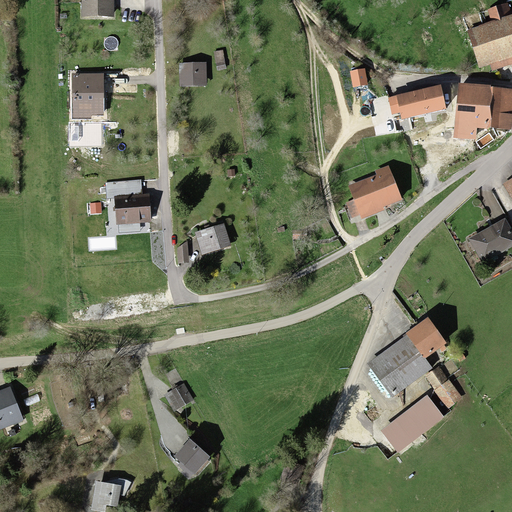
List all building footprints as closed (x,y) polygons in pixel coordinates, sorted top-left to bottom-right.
[(82,0),(82,17),(111,18),(111,0),(82,0)] [(492,27),(470,33),(479,68),(491,65),(492,70),(511,64),(511,21),(511,22),(507,8),(488,14),(492,27)] [(224,54),(214,55),(216,71),(225,70),(224,54)] [(204,67),(179,67),(179,89),(204,89),(204,67)] [(350,71),(352,87),(367,84),(365,69),(350,71)] [(103,74),(73,74),(73,116),(103,116),(103,74)] [(439,90),(405,99),(412,124),(445,115),(439,90)] [(511,110),(511,94),(459,91),(456,139),(475,140),(475,131),(511,133),(511,110)] [(427,130),(403,138),(420,182),(443,173),(427,130)] [(388,175),(348,189),(354,203),(359,217),(360,220),(399,206),(388,175)] [(148,199),(114,199),(114,226),(148,225),(148,199)] [(351,220),(359,217),(354,203),(346,206),(351,220)] [(511,231),(507,223),(470,243),(482,265),(511,247),(511,231)] [(223,228),(194,236),(199,257),(229,250),(223,228)] [(307,231),(293,233),(294,242),(308,240),(307,231)] [(177,251),(178,265),(188,264),(187,244),(177,251)] [(428,325),(369,368),(392,400),(430,373),(424,365),(445,349),(428,325)] [(440,370),(427,378),(448,409),(461,401),(440,370)] [(181,390),(171,395),(178,409),(188,404),(181,390)] [(9,393),(0,395),(0,430),(20,424),(9,393)] [(426,400),(396,424),(412,445),(442,421),(426,400)] [(190,446),(176,462),(196,479),(210,464),(190,446)] [(95,487),(92,505),(118,510),(121,491),(95,487)]
